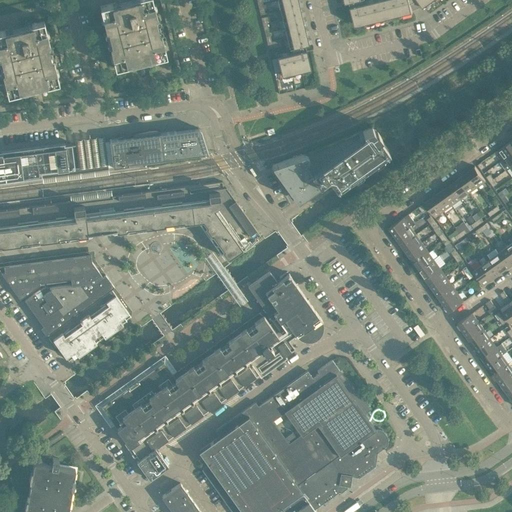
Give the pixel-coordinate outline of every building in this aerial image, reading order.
[(161,32),(162,31),(161,27),(159,27),(158,22),(160,20),(159,17),(157,17),(152,0),(131,0),(121,3),(120,1),(100,6),(106,29),(108,29),(111,44),(109,45),(115,68),(136,63),(135,61),(140,60),(140,62),(166,55),(161,32)] [(308,43),(298,0),(277,0),(290,52),(277,55),(277,57),(280,71),(281,75),(310,68),(305,44),(308,43)] [(345,0),(346,2),(350,1),(351,7),(356,25),(393,15),(389,0),(373,0),(366,2),(365,0),(345,0)] [(389,0),(393,15),(413,11),(412,9),(422,4),(423,6),(431,0),(389,0)] [(32,25),(21,28),(13,30),(13,28),(0,31),(0,55),(0,56),(4,71),(2,71),(8,95),(28,90),(28,88),(32,87),(33,88),(59,82),(53,59),(51,59),(48,44),(49,44),(44,20),(31,23),(32,25)] [(272,41),(270,35),(265,36),(268,49),(282,45),(281,39),(272,41)] [(280,71),(277,57),(271,59),(275,72),(280,71)] [(272,165),(297,201),(320,184),(319,182),(320,181),(325,181),(330,178),(337,187),(389,150),(379,137),(381,136),(377,130),(375,131),(371,126),(326,145),(304,154),(272,165)] [(124,137),(112,139),(109,139),(113,167),(164,160),(164,159),(208,153),(201,130),(201,129),(200,129),(200,128),(199,128),(198,128),(197,127),(176,130),(176,131),(160,133),(160,130),(159,130),(158,129),(157,129),(156,128),(155,128),(154,128),(152,128),(123,134),(123,135),(124,137)] [(511,152),(511,139),(498,150),(504,158),(511,152)] [(0,181),(42,176),(41,172),(75,168),(71,143),(64,144),(64,142),(1,150),(1,152),(0,152),(0,181)] [(475,166),(466,172),(477,187),(485,181),(475,166)] [(466,172),(458,178),(468,193),(477,187),(466,172)] [(458,178),(450,184),(460,199),(468,193),(458,178)] [(257,231),(232,195),(227,198),(224,193),(219,193),(219,191),(190,194),(190,189),(208,186),(209,189),(223,187),(222,181),(111,196),(111,197),(107,198),(109,208),(113,208),(113,213),(98,215),(100,230),(116,228),(116,231),(200,220),(228,258),(243,247),(240,243),(257,231)] [(450,184),(441,190),(452,205),(460,199),(450,184)] [(441,190),(433,196),(444,211),(452,205),(441,190)] [(433,196),(424,202),(435,217),(444,211),(433,196)] [(100,230),(98,215),(85,216),(84,204),(71,206),(70,201),(0,210),(0,245),(88,235),(87,232),(100,230)] [(409,213),(389,227),(395,236),(410,225),(415,222),(409,213)] [(455,227),(459,233),(462,236),(470,230),(463,221),(455,227)] [(410,225),(395,236),(401,244),(416,234),(410,225)] [(416,234),(401,244),(407,253),(422,242),(416,234)] [(452,246),(446,238),(442,240),(446,245),(445,248),(447,249),(452,246)] [(422,242),(407,253),(413,261),(428,250),(422,242)] [(511,264),(511,253),(507,246),(498,252),(509,267),(511,264)] [(509,267),(498,252),(495,248),(487,254),(490,258),(501,273),(509,267)] [(428,250),(413,261),(419,269),(434,259),(428,250)] [(4,265),(0,268),(0,269),(20,298),(39,284),(71,280),(71,283),(44,287),(35,293),(34,292),(24,299),(49,333),(111,288),(114,286),(105,274),(102,276),(91,260),(91,254),(4,265)] [(501,273),(490,258),(482,264),(492,279),(501,273)] [(434,259),(419,269),(425,278),(440,267),(434,259)] [(492,279),(482,264),(473,270),(484,285),(492,279)] [(440,267),(425,278),(431,286),(446,276),(440,267)] [(320,318),(301,291),(288,273),(277,281),(270,271),(269,270),(248,285),(249,287),(278,328),(282,325),(285,329),(290,326),(296,335),(298,337),(300,338),(302,339),(305,340),(307,341),(310,341),(312,340),(314,339),(317,338),(319,336),(320,334),(321,332),(322,330),(323,327),(323,325),(322,322),(322,320),(320,318)] [(446,276),(431,286),(437,294),(452,284),(446,276)] [(452,284),(437,294),(443,303),(458,292),(452,284)] [(111,288),(49,333),(46,334),(49,338),(56,333),(58,335),(53,339),(66,356),(75,350),(78,355),(96,342),(96,341),(104,335),(104,336),(123,323),(119,318),(128,312),(111,288)] [(458,292),(443,303),(449,311),(464,301),(458,292)] [(511,306),(508,302),(510,300),(507,295),(503,298),(507,303),(500,308),(511,324),(511,306)] [(495,306),(490,300),(486,303),(490,309),(495,306)] [(472,313),(458,323),(464,332),(478,321),(472,313)] [(155,448),(227,396),(279,360),(276,356),(278,355),(276,352),(275,353),(273,351),(278,347),(284,356),(291,351),(284,341),(279,344),(280,338),(263,315),(254,322),(255,324),(247,329),(246,328),(228,341),(229,343),(221,348),(219,346),(201,359),(203,361),(195,367),(193,365),(175,378),(164,361),(101,406),(139,459),(136,461),(149,479),(168,465),(155,448)] [(478,321),(464,332),(470,340),(484,329),(478,321)] [(417,324),(413,327),(420,337),(421,336),(424,334),(417,324)] [(484,329),(470,340),(476,348),(490,338),(484,329)] [(490,338),(476,348),(482,357),(496,346),(490,338)] [(502,342),(499,344),(504,352),(508,349),(502,342)] [(496,346),(482,357),(488,365),(502,354),(496,346)] [(502,354),(488,365),(493,373),(508,363),(502,354)] [(387,445),(388,438),(382,430),(376,428),(365,413),(371,408),(362,395),(357,395),(340,371),(332,359),(317,370),(322,377),(316,382),(307,370),(258,406),(255,402),(216,430),(220,436),(199,451),(209,464),(202,469),(232,511),(272,511),(302,491),(314,508),(338,491),(341,491),(346,487),(347,485),(349,475),(359,476),(374,465),(377,452),(387,445)] [(511,368),(508,363),(493,373),(499,382),(511,372),(511,368)] [(511,372),(499,382),(505,390),(511,385),(511,372)] [(66,511),(67,505),(69,506),(72,488),(70,487),(72,477),(73,477),(75,468),(58,465),(59,458),(48,456),(47,463),(34,461),(32,470),(33,470),(32,481),(30,481),(27,499),(29,499),(27,509),(26,509),(25,511),(66,511)] [(201,511),(180,482),(162,496),(173,511),(201,511)] [(315,511),(316,511),(314,508),(302,491),(272,511),(315,511)]
